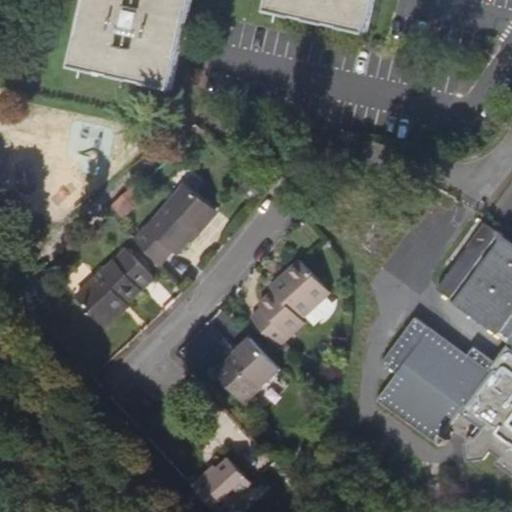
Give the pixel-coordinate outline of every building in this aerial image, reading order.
[(89,0),(75,65),(174,88),(194,0),(89,0)] [(272,0),(270,10),(369,33),(377,0),(272,0)] [(199,242),(197,240),(219,220),(191,190),(134,240),(160,269),(174,257),(178,261),(199,242)] [(511,235),(477,211),(428,277),(500,329),(487,347),(468,334),(461,344),(408,306),(375,350),(388,360),(369,387),(429,430),(450,401),(472,416),(465,425),(462,423),(455,433),(458,450),(476,448),(482,441),(489,446),(486,451),(506,465),(511,456),(511,455),(511,235)] [(202,246),(224,226),(219,220),(197,240),(199,242),(202,246)] [(126,307),(153,283),(126,253),(76,299),(99,326),(124,305),(126,307)] [(285,339),(327,302),(299,270),(286,281),(289,286),(276,297),(259,311),(262,315),(249,324),(276,354),(288,344),(285,339)] [(276,297),(289,286),(286,281),(273,293),(276,297)] [(105,333),(130,311),(126,307),(124,305),(99,326),(105,333)] [(241,409),(278,375),(251,345),(236,358),(239,363),(217,382),(241,409)] [(217,382),(239,363),(236,358),(213,378),(217,382)] [(207,511),(219,511),(247,488),(224,462),(206,478),(202,474),(187,488),(207,511)]
